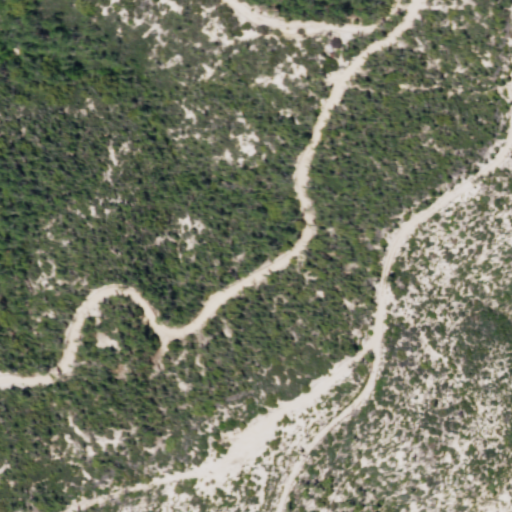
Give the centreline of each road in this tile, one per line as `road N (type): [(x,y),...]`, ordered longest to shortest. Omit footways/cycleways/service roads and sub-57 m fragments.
road 1 (track): [(511,46),(501,143),(395,224),(376,256),(363,340),(207,466),(69,511)]
road 2 (track): [(418,0),(395,38),(363,56),(315,137),(302,172),(310,237),(224,295),(189,334),(162,329),(133,290),(114,285),(96,297),(57,376),(0,382)]
road 3 (track): [(363,340),(359,386),(286,474),(272,511)]
road 4 (track): [(399,0),(374,27),(346,31),(286,30),(227,0)]
